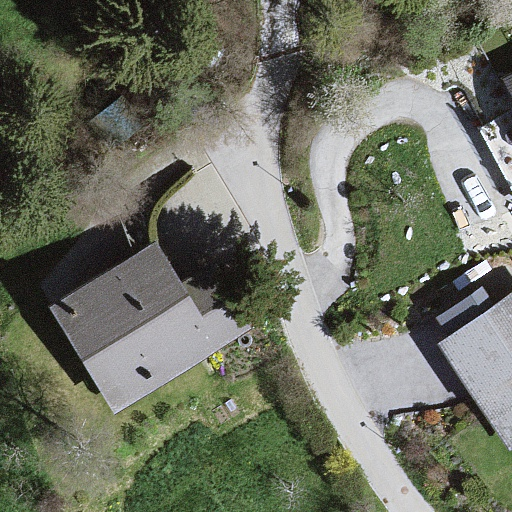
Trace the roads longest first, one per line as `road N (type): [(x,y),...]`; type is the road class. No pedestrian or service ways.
road 1 (residential): [(401,511),(336,412),(283,302),(246,156)]
road 2 (track): [(246,156),(260,0)]
